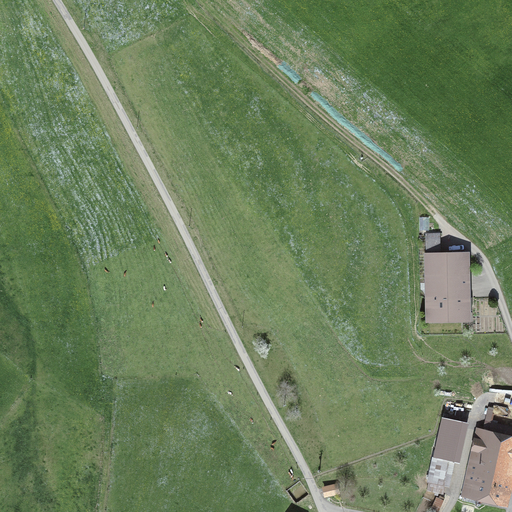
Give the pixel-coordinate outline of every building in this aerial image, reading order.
[(427,233),(429,319),(469,318),(467,254),(440,254),(440,233),(427,233)] [(444,413),(434,457),(448,460),(454,461),(464,418),(444,413)] [(477,430),(463,490),(502,499),(508,472),(511,472),(511,427),(490,423),(488,432),(477,430)] [(442,490),(448,460),(434,457),(427,487),(442,490)] [(337,484),(325,486),(326,494),(338,492),(337,484)]
